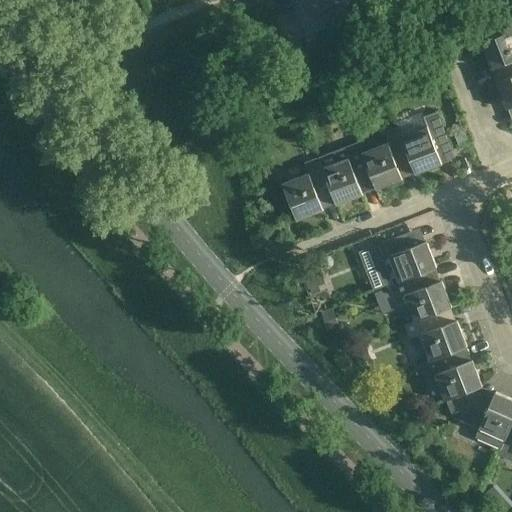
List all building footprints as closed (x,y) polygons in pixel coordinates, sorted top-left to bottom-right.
[(498,82),(511,76),(511,30),(481,43),(490,69),(492,68),(498,82)] [(511,76),(498,82),(496,82),(506,108),(511,105),(511,76)] [(408,151),(407,152),(416,175),(442,164),(439,156),(453,150),(438,111),(423,117),(426,126),(403,135),(401,136),(408,151)] [(363,151),(361,151),(373,181),(376,191),(403,180),(394,157),(407,152),(408,151),(401,136),(403,135),(399,126),(384,132),(388,141),(363,151)] [(465,129),(454,133),(459,145),(470,141),(465,129)] [(256,136),(259,146),(273,142),(270,131),(256,136)] [(344,148),(320,158),(323,166),(322,167),(324,174),(328,183),(337,206),(363,196),(361,189),(362,185),(373,181),(361,151),(363,151),(360,142),(344,148)] [(315,188),(328,183),(322,167),(323,166),(320,158),(305,164),(308,172),(282,183),(298,221),(324,211),(315,188)] [(374,246),(359,252),(374,292),(390,286),(414,277),(438,268),(428,241),(404,250),(399,236),(374,246)] [(321,285),(315,269),(304,273),(310,289),(321,285)] [(390,287),(375,293),(384,316),(399,311),(409,307),(414,321),(429,315),(453,306),(443,281),(419,290),(414,277),(390,286),(390,287)] [(339,326),(333,309),(322,312),(328,330),(339,326)] [(434,329),(429,315),(414,321),(404,324),(410,340),(420,336),(429,360),(444,355),(445,355),(468,346),(458,320),(434,329)] [(369,360),(363,345),(354,348),(360,363),(369,360)] [(444,355),(429,360),(413,367),(417,376),(424,374),(426,380),(435,376),(445,401),(446,401),(469,392),(483,386),(473,360),(450,369),(445,355),(444,355)] [(474,405),(469,392),(446,401),(451,414),(462,410),(463,412),(459,419),(480,428),(476,436),(502,448),(511,426),(511,398),(496,391),(493,398),(490,396),(488,397),(483,408),(481,408),(474,405)] [(502,448),(498,455),(511,461),(511,426),(502,448)]
